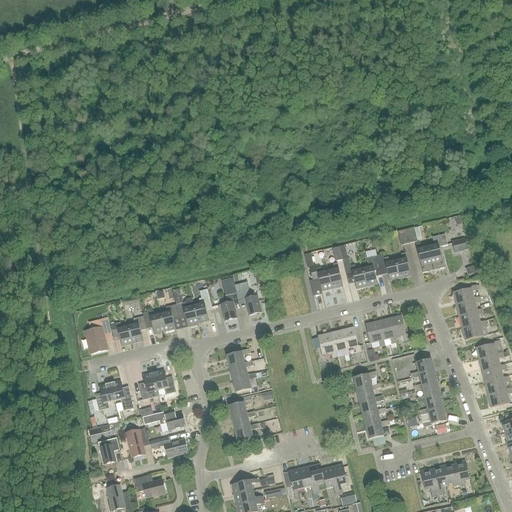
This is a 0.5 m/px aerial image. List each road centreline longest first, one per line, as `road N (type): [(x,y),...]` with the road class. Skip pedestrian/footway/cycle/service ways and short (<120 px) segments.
road 1 (residential): [(191,347),(424,290)]
road 2 (unclassified): [(0,60),(232,0)]
road 3 (residential): [(477,432),(424,290)]
